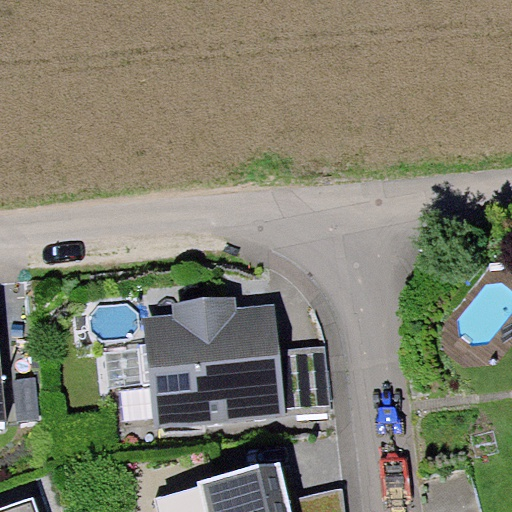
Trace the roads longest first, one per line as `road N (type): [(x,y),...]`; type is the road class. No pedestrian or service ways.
road 1 (residential): [(0,240),(352,206)]
road 2 (residential): [(392,511),(352,206)]
road 3 (residential): [(352,206),(511,189)]
